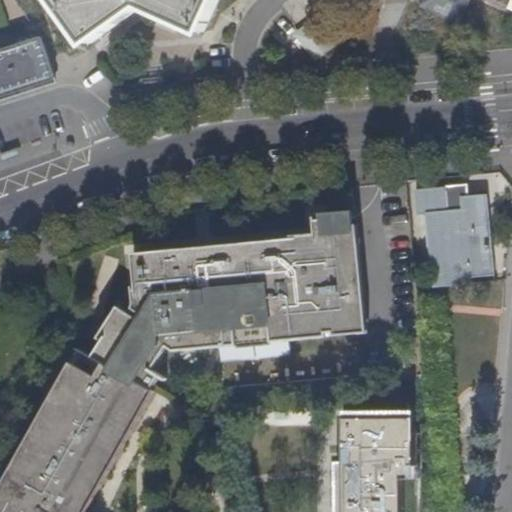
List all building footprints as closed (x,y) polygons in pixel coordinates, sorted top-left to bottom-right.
[(62,0),(96,46),(151,6),(166,14),(209,35),(224,0),(62,0)] [(425,0),(422,8),(463,24),(472,0),(425,0)] [(317,17),(295,36),(318,63),(340,44),(317,17)] [(0,99),(47,84),(34,42),(0,53),(0,99)] [(448,199),(470,197),(469,187),(447,188),(448,199)] [(437,287),(473,284),(473,278),(497,275),(494,247),(490,247),(489,239),(493,238),(489,196),(470,197),(448,199),(447,188),(417,191),(419,216),(429,215),(437,287)] [(288,336),(363,329),(353,211),(322,213),(322,216),(315,216),(317,236),(299,237),(300,250),(265,253),(264,248),(256,249),(249,246),(246,245),(242,245),(237,246),(231,249),(229,251),(230,256),(200,258),(200,250),(170,248),(170,252),(135,250),(134,283),(138,283),(135,300),(132,306),(146,314),(143,320),(117,306),(99,338),(104,341),(95,357),(154,389),(161,376),(168,380),(169,378),(147,366),(151,359),(158,362),(168,348),(166,347),(218,343),(218,339),(288,332),(288,336)] [(78,352),(153,392),(154,389),(95,357),(80,349),(78,352)] [(153,392),(78,352),(0,491),(0,511),(88,511),(155,393),(153,392)] [(403,511),(403,482),(415,482),(415,442),(345,443),(345,511),(403,511)]
